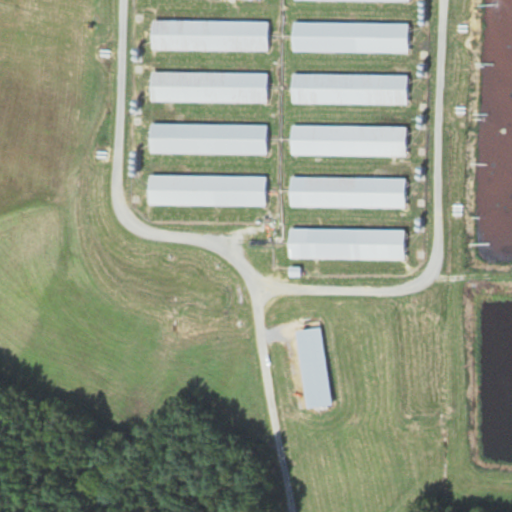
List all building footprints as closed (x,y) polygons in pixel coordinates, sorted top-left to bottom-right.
[(273,50),(273,21),(157,21),(157,50),(273,50)] [(413,23),(297,23),(296,52),(413,53),(413,23)] [(272,102),(272,73),(157,72),(157,101),(272,102)] [(414,75),(293,75),(293,104),(414,104),(414,75)] [(271,154),(271,124),(157,123),(157,154),(271,154)] [(294,155),(413,156),(414,126),(295,125),(294,155)] [(156,205),(271,205),(271,176),(156,175),(156,205)] [(293,206),(413,206),(413,177),(293,177),(293,206)] [(412,259),(412,229),(293,228),(293,258),(412,259)]
